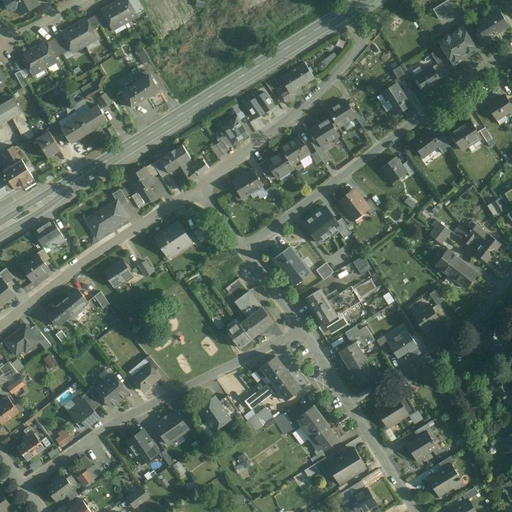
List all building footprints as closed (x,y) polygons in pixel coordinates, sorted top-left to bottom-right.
[(6,0),(13,10),(17,8),(19,12),(20,12),(21,14),(29,10),(28,7),(37,2),(35,0),(6,0)] [(120,0),(114,4),(125,23),(137,16),(135,13),(127,0),(120,0)] [(143,9),(138,0),(127,0),(135,13),(143,9)] [(452,0),(447,0),(433,9),(439,18),(457,7),(452,0)] [(114,4),(102,11),(102,12),(108,22),(112,30),(125,23),(114,4)] [(499,8),(475,23),(487,42),(511,27),(499,8)] [(102,12),(94,16),(100,26),(108,22),(102,12)] [(94,16),(86,20),(92,31),(100,26),(94,16)] [(86,20),(74,26),(85,46),(97,39),(86,20)] [(74,26),(62,33),(62,34),(71,50),(72,53),(85,46),(74,26)] [(464,27),(440,41),(455,65),(478,50),(464,27)] [(71,50),(62,34),(54,39),(63,54),(71,50)] [(63,54),(54,39),(47,43),(55,59),(63,54)] [(46,42),(34,49),(45,68),(57,61),(55,59),(47,43),(46,42)] [(45,68),(34,49),(22,56),(22,57),(28,67),(32,75),(45,68)] [(150,60),(144,50),(137,54),(143,64),(150,60)] [(437,50),(431,54),(438,64),(444,61),(437,50)] [(22,57),(14,61),(20,71),(20,72),(28,67),(22,57)] [(305,63),(292,71),(302,86),(314,78),(305,63)] [(114,64),(105,70),(110,78),(119,72),(114,64)] [(399,65),(392,69),(398,80),(405,75),(399,65)] [(432,66),(423,72),(425,74),(418,79),(425,91),(433,86),(433,85),(441,80),(432,66)] [(20,71),(15,74),(22,88),(28,85),(20,72),(20,71)] [(146,71),(135,77),(138,82),(148,97),(148,98),(159,91),(149,75),(146,71)] [(302,86),(292,71),(281,78),(289,91),(291,93),(300,88),(302,86)] [(138,82),(127,89),(126,87),(122,90),(123,92),(122,92),(132,107),(148,97),(138,82)] [(396,83),(381,92),(395,115),(410,106),(396,83)] [(289,91),(282,96),(287,104),(304,94),(300,88),(291,93),(289,91)] [(266,89),(245,103),(256,119),(277,105),(266,89)] [(105,93),(98,98),(104,107),(111,103),(105,93)] [(498,99),(488,105),(497,120),(511,110),(511,106),(506,96),(499,101),(498,99)] [(13,98),(0,105),(0,125),(12,118),(22,112),(13,98)] [(77,110),(59,121),(62,126),(91,109),(85,99),(75,106),(77,110)] [(332,117),(311,130),(316,139),(321,146),(321,145),(339,134),(335,129),(355,117),(356,116),(353,112),(346,100),(328,111),(332,117)] [(98,105),(79,116),(90,132),(108,121),(98,105)] [(365,120),(358,109),(353,112),(356,116),(355,117),(360,123),(365,120)] [(22,113),(12,118),(18,130),(28,125),(22,113)] [(61,127),(64,132),(71,144),(90,132),(79,116),(61,127)] [(237,116),(221,126),(233,145),(248,135),(237,116)] [(371,129),(365,120),(360,123),(365,133),(371,129)] [(470,121),(451,133),(462,151),(481,139),(470,121)] [(58,122),(53,126),(59,135),(64,132),(61,127),(58,122)] [(28,125),(18,130),(25,142),(35,136),(28,125)] [(59,135),(53,126),(47,129),(49,131),(54,138),(59,135)] [(493,139),(485,127),(480,131),(487,143),(493,139)] [(49,131),(36,139),(48,158),(61,150),(54,138),(49,131)] [(429,131),(412,144),(423,158),(437,147),(440,144),(438,141),(429,131)] [(300,136),(281,148),(283,152),(285,155),(284,155),(286,158),(286,157),(291,165),(310,153),(300,136)] [(451,148),(444,137),(438,141),(440,144),(437,147),(442,154),(451,148)] [(321,145),(321,146),(316,139),(310,143),(315,149),(316,151),(322,160),(324,164),(330,160),(321,145)] [(222,140),(217,144),(223,154),(229,150),(222,140)] [(223,154),(217,144),(211,148),(218,157),(223,154)] [(182,145),(172,151),(180,166),(184,163),(191,159),(182,145)] [(33,178),(13,146),(2,153),(10,166),(3,171),(6,175),(15,189),(26,183),(28,183),(32,181),(32,178),(33,178)] [(180,166),(172,151),(161,158),(169,172),(176,168),(180,166)] [(322,160),(316,151),(311,155),(317,164),(322,160)] [(291,165),(286,157),(286,158),(284,155),(285,155),(283,152),(267,161),(267,162),(274,174),(277,179),(294,169),(291,165)] [(395,156),(380,168),(392,184),(407,172),(402,165),(395,156)] [(161,158),(153,163),(159,173),(161,177),(169,172),(161,158)] [(203,160),(189,171),(191,174),(187,177),(190,182),(209,168),(203,160)] [(267,162),(267,161),(266,160),(258,165),(267,179),(274,174),(267,162)] [(416,171),(407,160),(402,165),(407,172),(410,176),(416,171)] [(153,163),(145,168),(151,178),(159,173),(153,163)] [(189,171),(184,163),(180,166),(187,177),(191,174),(189,171)] [(187,177),(180,166),(176,168),(179,172),(183,179),(187,177)] [(145,168),(129,177),(139,192),(140,192),(146,203),(155,197),(149,186),(154,183),(151,178),(145,168)] [(253,171),(233,183),(236,189),(242,198),(262,186),(253,171)] [(179,172),(175,174),(179,182),(183,179),(179,172)] [(6,175),(2,178),(0,175),(0,198),(15,189),(6,175)] [(179,182),(176,183),(180,190),(190,182),(187,177),(183,179),(179,182)] [(272,187),(265,191),(271,200),(277,196),(272,187)] [(128,202),(120,189),(112,194),(118,204),(119,204),(121,207),(128,202)] [(236,189),(232,192),(237,201),(242,198),(236,189)] [(365,202),(354,189),(339,201),(354,221),(367,211),(370,209),(365,202)] [(377,209),(369,199),(365,202),(370,209),(367,211),(370,215),(377,209)] [(498,199),(492,203),(498,213),(504,210),(498,199)] [(118,204),(102,214),(101,212),(92,217),(94,221),(93,224),(90,226),(96,237),(127,218),(121,207),(119,204),(118,204)] [(326,205),(303,222),(320,245),(339,230),(344,238),(352,233),(342,219),(338,222),(326,205)] [(52,220),(34,231),(47,252),(65,241),(52,220)] [(476,224),(471,220),(466,226),(471,230),(476,224)] [(178,222),(154,238),(167,257),(191,242),(178,222)] [(450,231),(439,223),(435,228),(445,236),(450,231)] [(204,224),(192,232),(200,244),(212,236),(204,224)] [(488,234),(476,224),(471,230),(469,233),(468,233),(481,243),(488,234)] [(459,225),(453,232),(459,237),(463,232),(461,230),(462,228),(459,225)] [(435,228),(430,235),(440,243),(445,236),(435,228)] [(469,233),(462,228),(461,230),(463,232),(459,237),(463,240),(468,233),(469,233)] [(468,233),(463,240),(469,245),(472,242),(478,247),(481,243),(468,233)] [(488,234),(481,243),(494,254),(501,245),(488,234)] [(494,254),(481,243),(478,247),(474,252),(486,262),(494,254)] [(291,246),(274,258),(284,271),(300,258),(291,246)] [(50,258),(43,249),(36,253),(38,255),(43,263),(50,258)] [(448,250),(436,265),(449,275),(461,260),(448,250)] [(38,255),(21,268),(32,282),(45,272),(44,271),(47,268),(43,263),(38,255)] [(363,256),(353,262),(361,275),(371,269),(363,256)] [(300,258),(284,271),(294,285),(311,272),(300,258)] [(122,259),(115,264),(116,264),(104,272),(114,287),(132,275),(122,259)] [(478,274),(461,260),(449,275),(466,288),(478,274)] [(153,272),(145,261),(139,265),(146,277),(153,272)] [(334,273),(326,263),(316,270),(324,280),(334,273)] [(14,279),(6,268),(0,273),(0,277),(2,281),(3,280),(7,284),(14,279)] [(239,278),(225,289),(235,302),(249,291),(239,278)] [(371,279),(354,290),(360,300),(377,289),(371,279)] [(2,281),(0,282),(0,306),(15,295),(7,284),(3,280),(2,281)] [(339,294),(328,301),(326,297),(321,289),(306,299),(322,326),(361,302),(360,300),(354,290),(352,286),(339,294)] [(88,303),(77,290),(62,302),(75,317),(81,312),(80,310),(88,303)] [(336,290),(326,297),(328,301),(339,294),(336,290)] [(443,302),(435,290),(429,294),(437,306),(443,302)] [(262,308),(249,291),(235,302),(234,302),(248,319),(240,325),(238,322),(226,331),(239,348),(251,339),(273,322),(263,308),(262,308)] [(109,305),(100,292),(94,297),(103,309),(109,305)] [(62,302),(47,314),(58,327),(66,320),(68,323),(75,317),(62,302)] [(428,302),(412,312),(414,314),(430,304),(428,302)] [(430,304),(414,314),(425,332),(426,332),(425,330),(439,321),(440,323),(441,322),(430,304)] [(224,326),(217,316),(212,320),(218,330),(224,326)] [(330,333),(348,325),(345,317),(326,325),(330,333)] [(477,321),(467,328),(474,338),(479,335),(484,331),(477,321)] [(26,325),(5,341),(16,355),(27,347),(29,350),(39,342),(35,336),(26,325)] [(355,326),(345,333),(352,344),(353,344),(356,342),(363,338),(358,331),(355,326)] [(374,341),(366,327),(358,331),(363,338),(356,342),(360,349),(374,341)] [(488,336),(484,339),(496,356),(511,345),(500,328),(488,336)] [(386,342),(396,358),(416,347),(406,330),(386,342)] [(61,331),(55,335),(62,344),(68,339),(61,331)] [(484,331),(479,335),(482,340),(484,339),(488,336),(484,331)] [(51,346),(40,333),(35,336),(39,342),(46,351),(51,346)] [(352,344),(338,353),(346,365),(363,354),(360,349),(356,342),(353,344),(352,344)] [(50,368),(57,364),(51,353),(44,358),(50,368)] [(346,365),(358,386),(376,375),(363,354),(346,365)] [(159,368),(149,356),(144,360),(148,364),(149,364),(155,372),(159,368)] [(286,370),(276,356),(256,370),(263,379),(267,376),(271,382),(286,370)] [(429,356),(413,368),(419,376),(435,365),(429,356)] [(23,368),(17,360),(11,365),(17,373),(23,368)] [(9,363),(0,369),(0,371),(3,374),(7,380),(17,373),(11,365),(9,363)] [(148,364),(132,378),(143,391),(160,378),(155,372),(149,364),(148,364)] [(412,367),(402,373),(409,384),(419,377),(419,376),(413,368),(412,367)] [(300,390),(286,370),(271,382),(280,393),(285,401),(300,390)] [(128,393),(113,375),(104,382),(120,400),(128,393)] [(21,379),(8,388),(12,394),(25,385),(21,379)] [(487,379),(478,386),(482,391),(491,385),(487,379)] [(120,400),(104,382),(96,389),(95,389),(103,398),(111,407),(120,400)] [(271,382),(245,401),(251,410),(273,393),(275,396),(280,393),(271,382)] [(511,387),(511,388),(507,382),(493,392),(499,401),(501,400),(507,408),(511,404),(511,387)] [(103,398),(95,389),(96,389),(93,386),(88,390),(89,391),(98,402),(103,398)] [(98,402),(89,391),(82,397),(93,411),(100,405),(98,402)] [(403,391),(375,409),(387,429),(415,411),(403,391)] [(8,396),(0,401),(0,403),(1,405),(0,405),(0,422),(2,425),(19,412),(8,396)] [(82,397),(81,396),(80,397),(73,403),(76,406),(69,412),(77,422),(76,423),(81,429),(86,425),(87,427),(99,418),(93,411),(82,397)] [(218,402),(214,396),(198,408),(207,422),(200,427),(208,439),(216,434),(214,431),(230,420),(218,402)] [(239,413),(227,396),(218,402),(230,420),(239,413)] [(329,425),(314,406),(303,414),(304,414),(300,417),(305,425),(301,428),(309,438),(318,450),(319,451),(322,448),(324,451),(339,440),(328,426),(329,425)] [(267,408),(256,416),(264,426),(274,419),(267,408)] [(192,424),(182,409),(177,412),(187,427),(192,424)] [(176,411),(155,426),(167,444),(189,429),(187,427),(177,412),(176,411)] [(285,413),(274,420),(284,435),(295,429),(285,413)] [(256,416),(246,423),(254,433),(264,426),(256,416)] [(27,423),(18,429),(25,438),(33,432),(27,423)] [(427,424),(417,430),(420,435),(430,429),(427,424)] [(301,428),(293,434),(301,444),(309,438),(301,428)] [(64,429),(60,432),(63,435),(58,438),(63,445),(67,443),(72,439),(64,429)] [(420,435),(406,444),(416,460),(432,450),(429,445),(437,440),(430,429),(420,435)] [(159,453),(143,430),(126,441),(142,464),(159,453)] [(40,442),(33,432),(25,438),(25,439),(26,441),(18,447),(28,460),(47,447),(42,440),(40,442)] [(498,434),(488,440),(492,446),(502,440),(498,434)] [(63,445),(58,438),(52,443),(57,450),(63,445)] [(353,448),(329,463),(330,464),(328,465),(339,484),(365,468),(353,448)] [(234,459),(241,470),(251,464),(245,452),(234,459)] [(317,455),(311,459),(314,464),(326,457),(323,452),(317,455)] [(92,466),(85,456),(78,460),(81,474),(87,470),(92,466)] [(451,456),(439,464),(442,469),(450,463),(451,464),(455,461),(451,456)] [(326,457),(314,464),(318,471),(328,465),(330,464),(329,463),(326,457)] [(442,469),(427,478),(439,497),(453,488),(451,485),(460,479),(461,479),(460,477),(459,478),(451,464),(450,463),(442,469)] [(314,464),(304,471),(309,478),(319,472),(318,471),(314,464)] [(81,474),(77,477),(84,486),(94,479),(87,470),(81,474)] [(55,481),(47,487),(57,500),(74,488),(67,479),(62,472),(54,479),(55,481)] [(77,486),(70,476),(67,479),(74,488),(77,486)] [(460,479),(451,485),(453,488),(456,491),(464,486),(460,479)] [(362,480),(349,488),(353,494),(355,493),(357,491),(365,485),(362,480)] [(511,480),(502,487),(506,493),(511,488),(511,480)] [(347,483),(338,489),(340,493),(350,487),(347,483)] [(135,508),(151,496),(143,484),(126,496),(135,508)] [(475,487),(464,494),(467,500),(468,499),(468,500),(479,493),(475,487)] [(349,499),(343,502),(349,511),(362,511),(376,504),(367,488),(356,495),(349,499)] [(349,488),(344,491),(349,499),(356,495),(355,493),(353,494),(349,488)] [(0,490),(0,511),(3,511),(11,507),(0,490)] [(90,511),(81,499),(73,505),(74,507),(67,511),(90,511)] [(467,500),(448,511),(447,511),(475,511),(468,500),(468,499),(467,500)]
